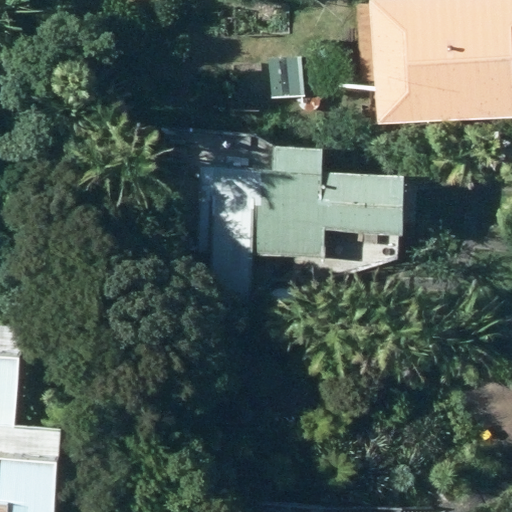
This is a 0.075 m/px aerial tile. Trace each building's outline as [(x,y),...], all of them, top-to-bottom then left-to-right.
[(388,129),(511,122),(511,0),(454,0),(380,4),(380,10),(364,11),(368,85),(385,84),(388,129)] [(307,102),(308,52),(271,52),(270,101),(307,102)] [(284,174),(211,171),(205,263),(215,264),(213,306),(253,308),(257,258),(331,262),(332,237),(412,240),(414,199),(422,199),(422,184),(332,180),(334,156),(285,153),(284,174)] [(207,291),(206,268),(193,268),(194,291),(207,291)] [(25,431),(33,364),(0,360),(0,511),(67,511),(75,436),(25,431)]
